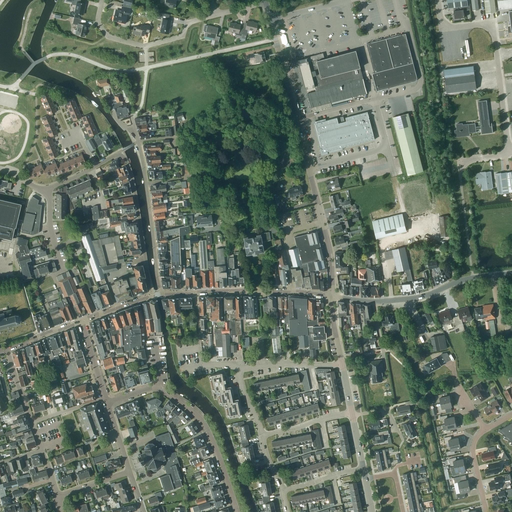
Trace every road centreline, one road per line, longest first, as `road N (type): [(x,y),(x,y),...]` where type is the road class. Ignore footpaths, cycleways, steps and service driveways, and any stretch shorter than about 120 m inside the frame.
road 1 (unclassified): [(509,155),(492,29),(446,26),(438,0)]
road 2 (residential): [(311,178),(265,1)]
road 3 (residential): [(131,117),(160,293)]
road 4 (residential): [(152,295),(127,160),(116,154),(95,166)]
road 5 (residential): [(238,511),(204,423),(160,388)]
road 6 (unclassified): [(511,272),(373,301)]
road 7 (residential): [(194,292),(332,295)]
road 8 (residential): [(102,0),(97,17),(106,34),(139,45),(179,36),(191,21)]
